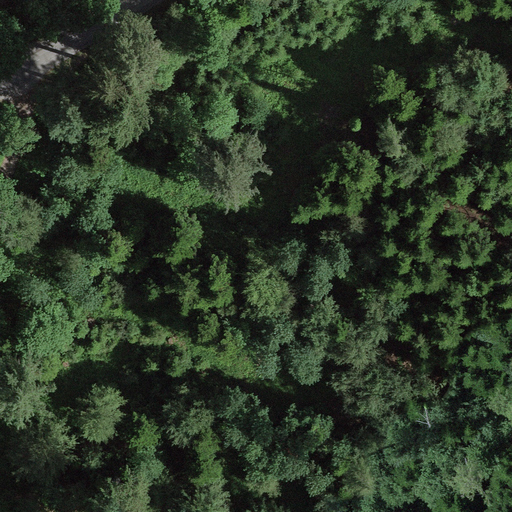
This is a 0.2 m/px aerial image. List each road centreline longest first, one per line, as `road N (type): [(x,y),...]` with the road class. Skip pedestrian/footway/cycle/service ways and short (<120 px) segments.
road 1 (track): [(0,180),(36,64),(18,0)]
road 2 (tertiary): [(144,0),(0,84)]
